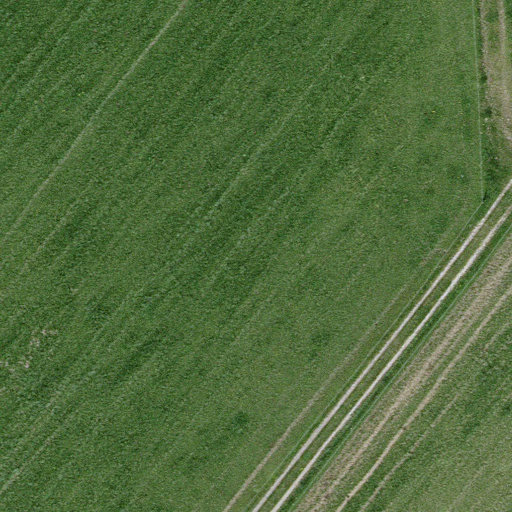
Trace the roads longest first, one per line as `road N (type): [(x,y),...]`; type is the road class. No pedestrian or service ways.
road 1 (track): [(254,511),(511,187)]
road 2 (track): [(511,160),(498,0)]
